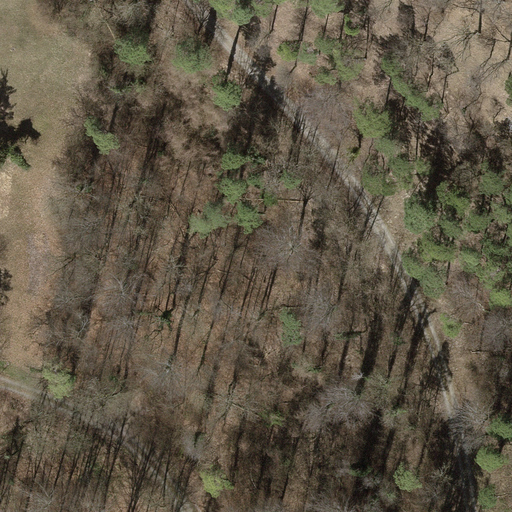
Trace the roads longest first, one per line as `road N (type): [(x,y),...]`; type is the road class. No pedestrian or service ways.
road 1 (track): [(470,511),(436,364),(369,215),(333,162),(190,0)]
road 2 (track): [(0,383),(123,435),(182,495),(186,511)]
